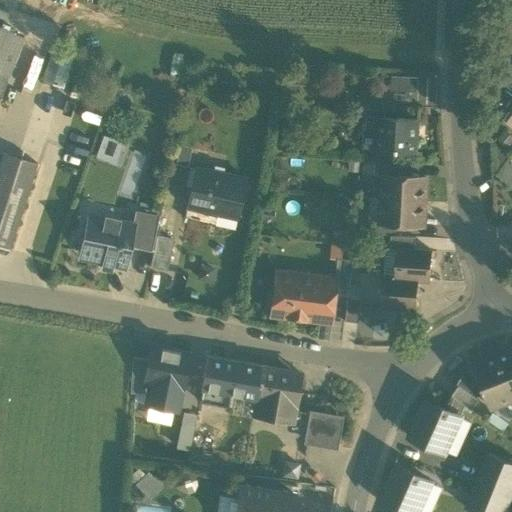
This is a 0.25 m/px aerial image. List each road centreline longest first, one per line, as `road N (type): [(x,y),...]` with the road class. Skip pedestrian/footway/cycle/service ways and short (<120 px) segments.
road 1 (unclassified): [(0,300),(407,380)]
road 2 (unclassified): [(464,0),(454,78),(478,257)]
road 3 (residential): [(354,511),(382,420),(407,380)]
